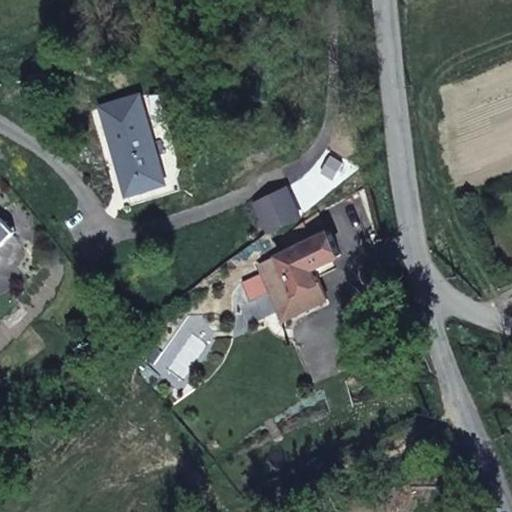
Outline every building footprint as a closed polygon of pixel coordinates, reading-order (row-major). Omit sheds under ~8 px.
[(103,107),(128,194),(165,183),(149,131),(152,130),(141,96),(103,107)] [(257,204),(269,231),(302,215),(288,189),(257,204)] [(0,242),(3,246),(18,231),(0,213),(0,242)] [(291,251),(279,257),(260,266),(284,319),(327,300),(318,283),(314,271),(345,255),(332,231),(328,232),(323,220),(284,238),(291,251)] [(259,277),(245,283),(253,300),(267,294),(259,277)]
